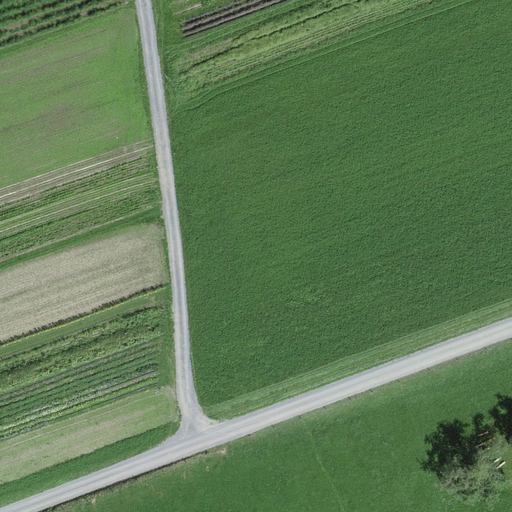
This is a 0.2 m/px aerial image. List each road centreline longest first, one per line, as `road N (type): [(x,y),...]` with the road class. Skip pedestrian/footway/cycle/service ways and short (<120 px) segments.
road 1 (unclassified): [(6,511),(511,326)]
road 2 (track): [(192,442),(142,0)]
